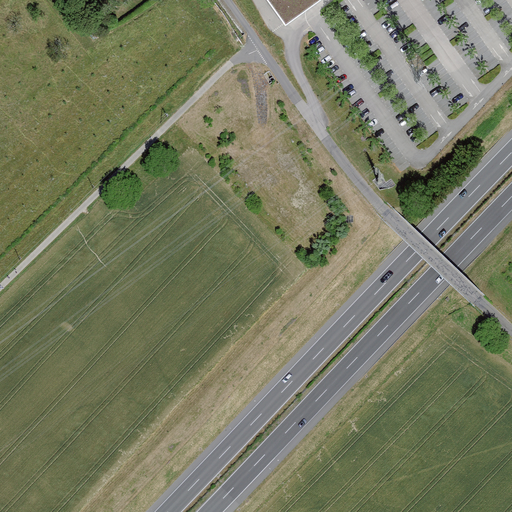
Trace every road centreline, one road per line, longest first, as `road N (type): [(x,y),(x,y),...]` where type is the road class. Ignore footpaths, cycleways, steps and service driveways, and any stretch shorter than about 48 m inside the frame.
road 1 (motorway): [(511,152),(167,511)]
road 2 (motorway): [(210,511),(511,196)]
road 3 (track): [(261,47),(232,62),(0,288)]
road 4 (unclassified): [(316,127),(387,214),(511,330)]
road 5 (unclassified): [(227,0),(316,127)]
road 6 (unclassified): [(330,0),(292,33),(316,127)]
